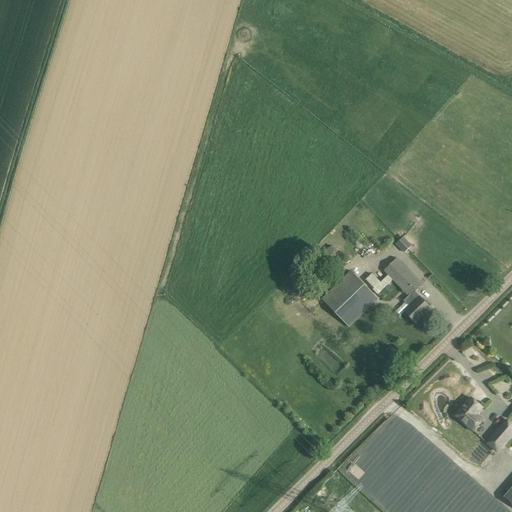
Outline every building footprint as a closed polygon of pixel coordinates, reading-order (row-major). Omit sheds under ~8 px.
[(403,252),(410,245),(402,236),(395,243),(403,252)] [(332,240),(321,251),(338,269),(350,259),(332,240)] [(397,257),(384,270),(410,297),(413,299),(418,294),(416,291),(423,284),(397,257)] [(352,270),(322,300),(349,327),(379,297),(352,270)] [(373,289),(379,294),(393,280),(388,275),(381,281),(372,272),(365,279),(374,288),(373,289)] [(393,289),(389,285),(383,290),(387,294),(393,289)] [(419,297),(405,312),(416,324),(431,309),(419,297)] [(471,398),(455,416),(473,432),(483,420),(480,418),(481,417),(480,412),(480,411),(482,408),(471,398)] [(497,431),(486,443),(497,453),(511,436),(511,422),(508,419),(497,431)]
